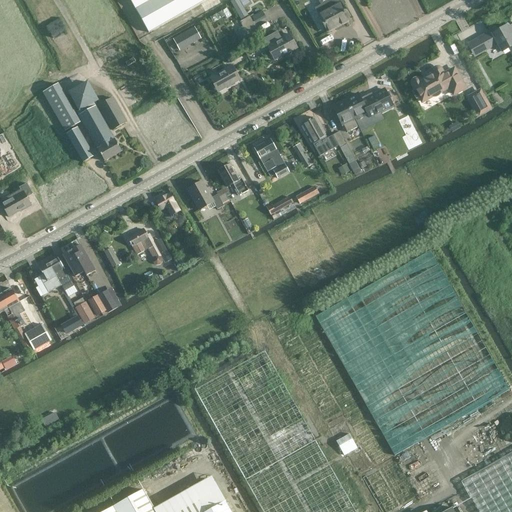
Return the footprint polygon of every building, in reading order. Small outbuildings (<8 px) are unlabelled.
[(130,0),(149,33),(205,0),(130,0)] [(240,0),(231,0),(230,0),(242,18),(249,14),(240,0)] [(341,6),(344,5),(341,0),(329,0),(321,5),(322,5),(321,6),(315,9),(328,32),(335,28),(341,24),(349,20),(341,6)] [(264,11),(253,14),(255,21),(266,18),(264,11)] [(239,22),(242,27),(248,37),(258,31),(250,16),(239,22)] [(511,52),(511,26),(507,29),(506,27),(493,34),(492,32),(469,44),(469,45),(469,46),(474,55),(475,55),(475,56),(497,43),(502,52),(509,48),(511,52)] [(194,27),(173,39),(179,50),(194,42),(191,37),(197,33),(194,27)] [(288,34),(266,46),(275,61),(297,49),(288,34)] [(231,64),(209,77),(218,92),(240,80),(231,64)] [(423,101),(431,97),(433,97),(435,97),(437,96),(439,95),(440,93),(441,91),(449,87),(454,94),(465,88),(454,69),(444,75),(440,68),(438,68),(436,67),(434,68),(433,71),(433,72),(434,73),(430,75),(430,76),(424,80),(424,79),(420,81),(419,80),(417,79),(415,79),(413,80),(412,82),(412,84),(415,90),(412,92),(416,99),(419,97),(422,101),(423,101)] [(64,131),(80,122),(58,84),(43,93),(64,131)] [(362,102),(358,94),(345,100),(357,124),(393,106),(385,90),(372,96),(372,97),(362,102)] [(480,91),(470,97),(479,114),(490,109),(480,91)] [(113,98),(99,106),(112,130),(126,122),(113,98)] [(359,127),(357,124),(345,100),(333,107),(342,125),(343,124),(347,133),(359,127)] [(114,140),(95,107),(79,116),(98,149),(105,162),(122,152),(114,140)] [(313,109),(305,113),(309,120),(317,116),(313,109)] [(315,118),(302,125),(313,144),(326,137),(315,118)] [(417,140),(407,119),(401,122),(411,143),(417,140)] [(77,128),(67,134),(83,163),(94,156),(77,128)] [(333,135),(339,146),(355,175),(360,171),(354,161),(355,160),(339,131),(333,135)] [(339,146),(333,135),(326,139),(332,149),(339,146)] [(270,139),(262,144),(281,177),(288,172),(270,139)] [(281,177),(262,144),(254,148),(271,177),(276,174),(278,178),(281,177)] [(300,144),(293,148),(306,168),(312,165),(300,144)] [(218,171),(227,187),(233,184),(239,196),(248,191),(242,179),(239,180),(231,165),(218,171)] [(339,170),(342,175),(349,172),(346,166),(339,170)] [(211,198),(202,181),(187,190),(199,210),(213,202),(217,210),(224,206),(223,205),(222,202),(217,195),(211,198)] [(5,202),(1,203),(9,217),(21,211),(21,212),(31,206),(26,198),(33,194),(27,184),(19,188),(20,190),(3,199),(5,202)] [(301,207),(319,196),(314,187),(295,197),(301,207)] [(156,201),(161,211),(165,209),(170,217),(180,211),(169,193),(156,201)] [(225,193),(219,197),(222,202),(223,205),(229,202),(229,200),(225,194),(225,193)] [(271,216),(293,203),(289,197),(272,206),(271,205),(266,208),(271,216)] [(414,217),(417,223),(428,218),(424,212),(414,217)] [(129,239),(135,251),(141,247),(146,245),(147,244),(149,247),(148,250),(152,256),(152,262),(154,265),(157,266),(160,265),(162,262),(162,260),(165,264),(170,260),(159,239),(153,243),(149,237),(147,238),(143,231),(129,239)] [(96,271),(81,245),(72,250),(87,276),(96,271)] [(202,246),(195,250),(199,257),(206,253),(202,246)] [(119,264),(111,249),(105,252),(113,267),(119,264)] [(87,276),(72,250),(63,255),(75,277),(84,272),(87,276)] [(74,285),(66,271),(68,270),(62,260),(60,262),(58,258),(49,263),(61,285),(64,291),(74,285)] [(61,285),(49,263),(40,268),(43,275),(40,277),(49,292),(61,285)] [(13,306),(19,302),(12,288),(1,294),(9,308),(19,327),(25,324),(17,312),(13,306)] [(115,305),(107,290),(98,295),(106,310),(115,305)] [(9,308),(1,294),(0,295),(0,312),(4,310),(9,319),(8,319),(14,330),(19,327),(9,308)] [(97,296),(89,301),(97,316),(106,310),(97,296)] [(83,298),(74,303),(76,307),(85,302),(83,298)] [(86,303),(77,309),(85,323),(94,317),(86,303)] [(78,316),(63,325),(68,334),(83,325),(78,316)] [(43,325),(25,335),(34,350),(52,340),(43,325)] [(436,430),(511,391),(483,339),(472,345),(479,346),(482,345),(485,351),(484,358),(489,367),(486,367),(478,371),(473,370),(474,373),(473,380),(470,379),(462,383),(461,391),(464,398),(461,400),(458,413),(451,417),(432,413),(435,419),(433,425),(436,430)] [(354,511),(264,351),(194,391),(262,511),(354,511)] [(45,425),(58,418),(55,412),(42,418),(45,425)] [(343,454),(358,448),(351,432),(337,439),(343,454)] [(478,511),(511,511),(511,453),(461,482),(478,511)] [(155,511),(141,487),(96,511),(155,511)] [(228,511),(222,500),(200,511),(228,511)]
